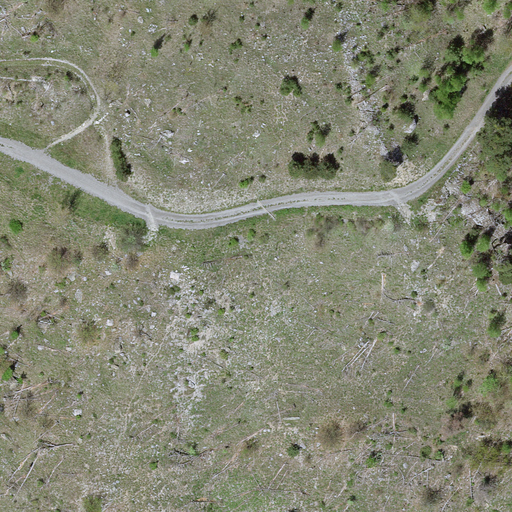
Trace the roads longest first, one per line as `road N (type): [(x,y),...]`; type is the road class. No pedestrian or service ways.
road 1 (track): [(511,70),(433,170),(401,192),(173,224),(120,208)]
road 2 (track): [(120,208),(0,151)]
